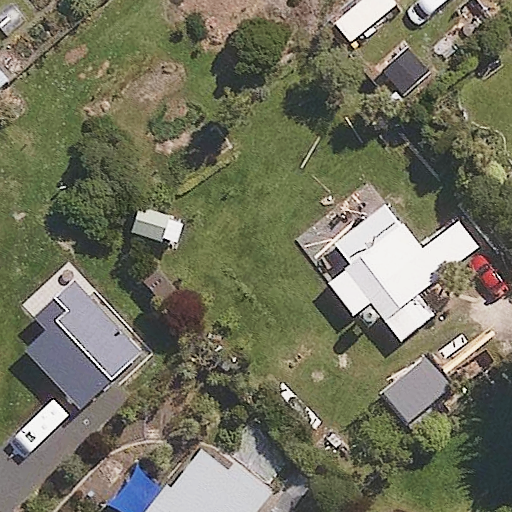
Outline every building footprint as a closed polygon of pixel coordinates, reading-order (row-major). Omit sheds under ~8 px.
[(406,0),(367,0),(357,9),(372,28),(406,0)] [(0,88),(12,78),(0,65),(0,88)] [(375,326),(385,319),(403,342),(433,318),(417,297),(444,275),(371,182),(298,240),(359,317),(364,312),(375,326)] [(184,218),(143,208),(137,233),(177,243),(184,218)] [(166,339),(141,312),(108,342),(133,369),(166,339)] [(462,383),(437,354),(385,398),(411,428),(462,383)] [(289,511),(293,508),(212,445),(174,493),(142,468),(115,504),(125,511),(289,511)]
